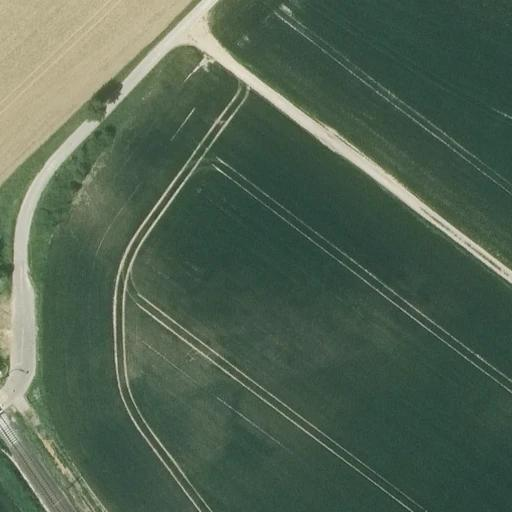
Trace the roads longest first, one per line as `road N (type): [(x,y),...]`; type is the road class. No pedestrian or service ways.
road 1 (track): [(0,399),(17,365),(29,200),(59,158),(211,0)]
road 2 (track): [(184,27),(511,278)]
road 3 (track): [(9,390),(103,511)]
